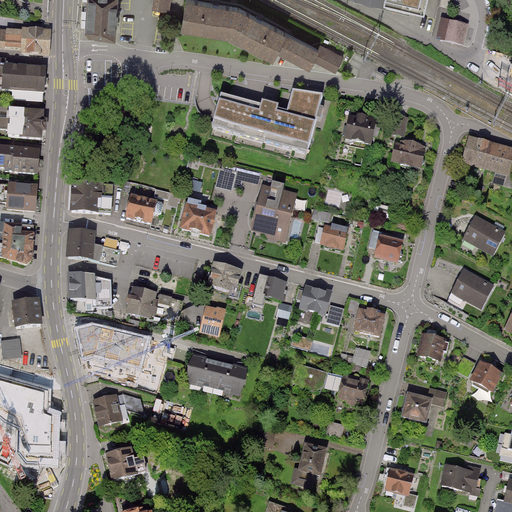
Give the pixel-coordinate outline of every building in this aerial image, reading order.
[(117,0),(88,0),(86,31),(115,33),(117,0)] [(153,0),(152,6),(169,9),(170,0),(153,0)] [(186,0),(183,25),(226,32),(274,57),(277,51),(309,68),(312,61),(335,73),(343,58),(321,46),(318,50),(239,8),(188,0),(186,0)] [(426,0),(387,0),(425,9),(426,0)] [(442,22),(437,43),(463,48),(468,27),(442,22)] [(47,58),(48,34),(21,33),(21,35),(0,33),(0,51),(20,53),(20,57),(47,58)] [(0,93),(1,94),(43,96),(44,74),(5,72),(5,65),(0,65),(0,93)] [(210,131),(306,158),(317,122),(323,123),(327,110),(320,108),(323,98),(292,93),(286,115),(220,97),(210,131)] [(0,138),(41,142),(43,116),(11,113),(10,120),(0,119),(0,138)] [(348,119),(343,142),(368,148),(373,125),(348,119)] [(511,180),(511,153),(469,142),(462,168),(511,182),(511,180)] [(396,144),(391,165),(418,172),(424,151),(396,144)] [(38,176),(40,154),(0,150),(0,170),(13,172),(12,174),(38,176)] [(220,168),(218,187),(241,190),(242,182),(261,184),(262,173),(220,168)] [(35,216),(37,190),(10,187),(7,213),(35,216)] [(73,189),(72,214),(112,216),(113,190),(73,189)] [(159,190),(156,196),(169,201),(172,195),(159,190)] [(253,234),(285,242),(296,200),(264,192),(253,234)] [(130,201),(125,221),(152,228),(157,208),(130,201)] [(184,210),(178,233),(209,242),(216,219),(184,210)] [(312,222),(328,226),(330,217),(315,213),(312,222)] [(507,235),(479,220),(464,247),(493,262),(507,235)] [(0,259),(26,266),(31,263),(34,228),(1,225),(0,227),(0,259)] [(320,249),(343,255),(348,233),(325,228),(320,249)] [(94,234),(71,233),(69,261),(90,263),(117,269),(120,255),(93,247),(94,234)] [(105,248),(118,251),(121,240),(108,236),(105,248)] [(374,263),(394,268),(399,247),(379,242),(374,263)] [(239,275),(211,268),(205,293),(233,300),(239,275)] [(494,289),(465,273),(451,298),(480,314),(494,289)] [(96,276),(68,274),(69,300),(92,302),(93,309),(113,309),(112,282),(96,278),(96,276)] [(285,287),(265,281),(260,300),(281,306),(285,287)] [(330,298),(303,291),(297,312),(325,320),(324,325),(339,329),(343,313),(327,309),(330,298)] [(181,305),(132,293),(125,319),(175,331),(181,305)] [(40,328),(37,302),(15,305),(18,330),(40,328)] [(360,311),(354,332),(381,339),(387,318),(360,311)] [(151,337),(77,327),(86,362),(140,376),(151,337)] [(447,341),(422,335),(417,358),(441,364),(447,341)] [(314,349),(329,353),(332,344),(316,340),(314,349)] [(3,361),(23,360),(22,341),(2,342),(3,361)] [(162,341),(149,384),(160,388),(173,344),(162,341)] [(368,369),(372,352),(356,348),(353,357),(342,354),(340,360),(352,363),(351,368),(361,370),(362,367),(368,369)] [(248,367),(195,354),(188,368),(187,385),(240,398),(246,383),(248,367)] [(476,364),(464,358),(456,372),(469,379),(476,364)] [(504,375),(481,363),(471,382),(474,384),(472,386),(489,395),(490,393),(494,395),(504,375)] [(343,378),(297,365),(292,383),(300,389),(315,393),(324,389),(325,385),(340,389),(343,378)] [(27,455),(54,457),(51,390),(0,375),(0,417),(19,428),(27,455)] [(369,383),(343,377),(343,378),(340,389),(337,399),(363,406),(369,383)] [(433,400),(408,394),(402,419),(427,425),(432,405),(444,408),(447,394),(435,391),(433,400)] [(117,397),(92,403),(98,429),(123,423),(117,397)] [(345,426),(330,422),(327,436),(342,439),(345,426)] [(253,445),(272,450),(277,431),(258,426),(253,445)] [(511,432),(511,435),(505,434),(500,456),(511,458),(511,432)] [(322,478),(328,450),(305,445),(299,470),(295,469),(291,486),(313,491),(316,476),(322,478)] [(108,457),(114,482),(135,477),(129,452),(108,457)] [(417,469),(392,463),(384,492),(405,497),(402,507),(414,510),(417,497),(410,495),(417,469)] [(446,466),(441,488),(470,495),(470,496),(480,498),(482,491),(477,490),(482,470),(470,467),(469,472),(446,466)] [(504,502),(503,504),(511,506),(511,481),(509,480),(504,502)] [(511,511),(511,506),(503,504),(504,502),(497,500),(494,511),(511,511)]
